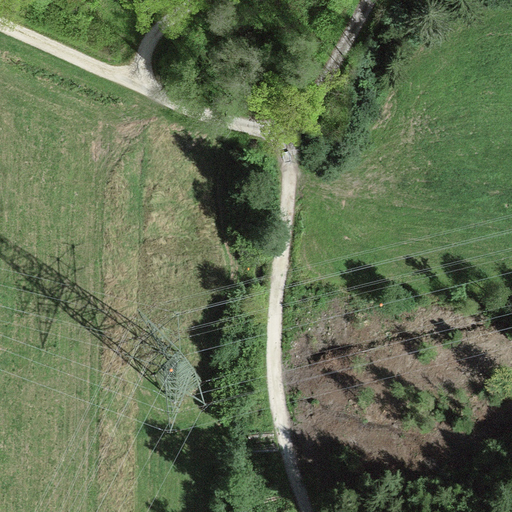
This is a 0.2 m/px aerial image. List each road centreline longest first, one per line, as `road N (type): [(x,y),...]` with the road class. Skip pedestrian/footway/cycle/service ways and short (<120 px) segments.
road 1 (track): [(291,137),(271,389),(291,442),(303,511)]
road 2 (track): [(291,137),(174,106),(0,22)]
